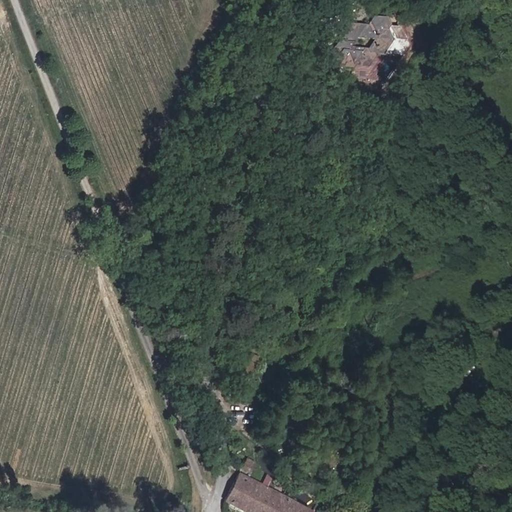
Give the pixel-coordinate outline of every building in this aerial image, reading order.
[(396,58),(407,45),(401,29),(405,23),(403,16),(393,12),(385,23),(366,15),(356,28),(358,29),(347,43),(351,58),(366,64),(370,58),(384,65),(390,55),(396,58)] [(322,107),(324,108),(330,100),(322,94),(312,106),(318,112),(322,107)] [(259,381),(267,365),(250,356),(242,373),(259,381)] [(244,460),(241,459),(240,464),(241,468),(248,470),(251,461),(250,461),(251,457),(246,455),(244,460)] [(312,511),(315,503),(305,499),(288,493),(282,490),(268,486),(242,475),(237,473),(225,503),(247,511),(312,511)]
